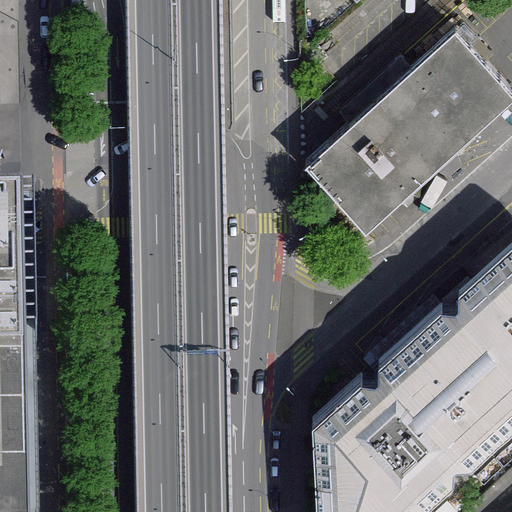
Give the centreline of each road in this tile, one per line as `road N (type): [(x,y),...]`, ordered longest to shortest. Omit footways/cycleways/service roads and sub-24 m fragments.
road 1 (motorway): [(211,511),(198,0)]
road 2 (motorway): [(151,0),(163,511)]
road 3 (primary): [(110,170),(118,511)]
road 4 (primary): [(253,192),(252,0)]
road 5 (primary): [(253,192),(216,144),(192,134),(146,138),(110,170)]
road 6 (unclassified): [(378,280),(511,163)]
road 7 (unclassified): [(253,403),(378,280)]
road 8 (primary): [(253,403),(253,231)]
road 9 (primary): [(106,0),(110,170)]
road 10 (unclassified): [(378,280),(326,277),(253,231)]
